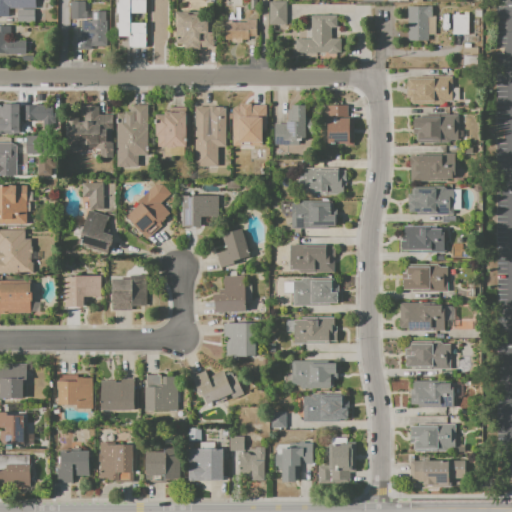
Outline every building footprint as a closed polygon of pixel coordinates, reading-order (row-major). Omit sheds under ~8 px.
[(34,0),(34,9),(7,9),(7,17),(0,17),(0,0),(34,0)] [(144,0),(144,13),(130,13),(130,23),(144,23),(144,47),(128,47),(128,36),(118,37),(118,33),(115,33),(115,23),(118,23),(118,9),(115,9),(115,3),(118,3),(118,0),(144,0)] [(104,12),(104,22),(105,22),(105,47),(90,47),(89,50),(76,50),(76,38),(80,38),(80,20),(69,20),(69,2),(83,2),(83,12),(87,12),(87,20),(88,20),(88,22),(90,22),(90,12),(104,12)] [(285,3),(285,26),(268,26),(268,3),(285,3)] [(431,6),(431,16),(434,16),(434,35),(427,35),(427,41),(407,41),(407,38),(397,38),(397,31),(406,31),(406,6),(431,6)] [(34,11),(34,24),(17,24),(17,11),(34,11)] [(211,19),(212,48),(199,49),(199,51),(183,52),(183,46),(175,46),(174,14),(182,13),(182,12),(188,12),(188,14),(198,13),(198,16),(206,16),(206,19),(211,19)] [(467,15),(467,34),(452,34),(451,15),(467,15)] [(336,17),(336,29),(330,29),(330,40),(339,40),(340,54),(335,54),(335,56),(327,56),(327,54),(294,54),(294,40),(310,40),(310,17),(336,17)] [(255,21),(255,38),(248,38),(248,41),(241,41),(241,44),(231,44),(231,41),(224,41),(224,24),(227,24),(227,22),(231,22),(231,24),(245,24),(245,21),(255,21)] [(0,27),(10,27),(10,35),(7,35),(8,41),(25,41),(25,55),(5,55),(5,54),(0,54),(0,27)] [(477,48),(476,56),(476,65),(459,65),(459,56),(462,56),(462,47),(463,47),(463,44),(469,44),(469,48),(477,48)] [(451,77),(451,102),(442,102),(442,104),(410,104),(410,97),(405,97),(405,80),(414,80),(414,77),(451,77)] [(20,120),(42,120),(42,136),(25,135),(25,154),(45,154),(45,136),(56,136),(57,105),(20,104),(20,120)] [(0,105),(36,105),(36,120),(18,120),(18,133),(0,133),(0,105)] [(109,116),(110,131),(109,131),(109,144),(110,144),(110,158),(99,158),(99,155),(97,155),(97,149),(93,149),(93,148),(75,148),(75,151),(64,151),(64,119),(75,119),(75,123),(82,123),(82,116),(80,116),(80,108),(83,108),(83,106),(93,106),(93,108),(96,108),(96,116),(109,116)] [(147,106),(148,156),(137,156),(137,167),(129,167),(129,168),(122,168),(122,167),(117,167),(116,114),(125,114),(125,112),(132,112),(132,106),(147,106)] [(304,106),(304,119),(308,119),(309,125),(310,125),(310,135),(304,135),(304,141),(297,141),(297,146),(287,146),(285,146),(282,146),(282,145),(273,146),(273,124),(286,124),(286,110),(290,110),(290,106),(304,106)] [(345,106),(345,118),(351,118),(351,147),(343,147),(343,145),(325,145),(325,106),(345,106)] [(185,107),(185,146),(175,146),(175,147),(169,147),(169,146),(156,146),(156,137),(154,137),(154,114),(163,114),(163,111),(168,111),(168,107),(185,107)] [(221,108),(221,114),(225,114),(225,147),(217,147),(217,167),(195,167),(195,132),(196,132),(196,127),(194,127),(194,108),(208,108),(208,107),(215,107),(215,108),(221,108)] [(265,113),(266,147),(243,148),(243,136),(232,136),(232,118),(248,118),(248,114),(265,113)] [(455,116),(454,140),(446,140),(446,143),(413,143),(413,134),(410,134),(410,127),(411,127),(411,118),(418,118),(418,115),(455,116)] [(46,136),(46,153),(26,153),(26,157),(15,157),(15,165),(26,165),(26,175),(0,175),(0,142),(11,142),(16,146),(26,146),(25,136),(46,136)] [(454,154),(454,178),(445,178),(445,182),(410,181),(410,165),(408,165),(409,158),(410,158),(410,156),(418,156),(418,153),(454,154)] [(344,171),(344,186),(342,186),(342,195),(309,195),(309,193),(304,193),(304,189),(302,189),(302,169),(337,169),(337,171),(344,171)] [(108,183),(109,210),(87,210),(87,197),(80,198),(80,184),(108,183)] [(161,185),(170,195),(159,204),(169,214),(164,219),(158,224),(160,227),(145,240),(139,234),(140,233),(125,217),(139,205),(137,201),(148,192),(147,191),(154,185),(161,185)] [(0,187),(26,187),(26,225),(0,225),(0,187)] [(459,191),(459,211),(452,211),(452,215),(415,215),(415,212),(408,212),(408,204),(407,204),(407,194),(411,194),(411,188),(444,188),(444,191),(459,191)] [(216,196),(217,217),(204,217),(204,223),(199,223),(199,228),(197,228),(197,227),(181,227),(181,196),(216,196)] [(331,202),(331,211),(335,211),(334,227),(326,227),(326,230),(290,229),(290,204),(297,205),(297,201),(331,202)] [(107,217),(103,229),(108,231),(106,235),(111,237),(110,240),(111,240),(109,247),(108,246),(105,254),(76,245),(87,211),(107,217)] [(440,229),(440,233),(442,233),(443,252),(408,253),(408,251),(400,251),(400,237),(403,237),(403,227),(429,226),(429,229),(440,229)] [(241,229),(243,236),(246,236),(249,246),(246,247),(249,256),(232,261),(233,264),(219,268),(215,254),(227,250),(226,246),(224,247),(221,237),(223,236),(222,234),(241,229)] [(29,240),(29,247),(30,247),(30,253),(29,253),(29,263),(31,263),(31,273),(0,273),(0,230),(23,230),(23,240),(29,240)] [(334,247),(334,250),(335,250),(335,257),(334,257),(334,272),(299,273),(299,269),(290,270),(289,259),(291,259),(290,245),(326,244),(326,248),(334,247)] [(446,267),(446,292),(410,292),(410,289),(402,290),(403,281),(401,281),(401,274),(405,273),(405,267),(407,264),(436,264),(439,267),(446,267)] [(144,272),(144,303),(128,303),(128,307),(109,307),(109,276),(128,276),(128,272),(144,272)] [(243,275),(245,311),(215,312),(214,300),(213,300),(212,294),(218,294),(218,289),(224,289),(224,284),(223,284),(222,279),(223,279),(223,276),(243,275)] [(97,277),(98,297),(95,297),(95,298),(90,298),(90,297),(85,297),(85,303),(80,303),(80,308),(75,308),(62,308),(62,277),(97,277)] [(337,285),(336,303),(328,303),(328,306),(292,306),(292,293),(283,293),(282,282),(292,282),(292,281),(300,281),(302,278),(331,278),(333,281),(333,285),(337,285)] [(0,282),(28,282),(28,294),(30,294),(30,302),(28,302),(28,314),(6,314),(5,315),(0,315),(0,282)] [(433,303),(433,306),(444,305),(444,331),(407,331),(407,328),(399,328),(399,326),(398,326),(398,319),(399,319),(399,303),(433,303)] [(333,318),(333,327),(335,327),(335,342),(328,342),(328,344),(292,344),(292,321),(300,321),(300,318),(333,318)] [(255,324),(255,357),(226,357),(226,343),(228,343),(228,337),(223,337),(223,324),(255,324)] [(449,344),(449,369),(413,369),(412,367),(405,367),(405,359),(404,359),(404,355),(409,355),(409,344),(410,342),(439,342),(441,344),(449,344)] [(335,363),(335,380),(332,380),(332,388),(300,390),(300,386),(291,386),(291,362),(327,361),(327,364),(335,363)] [(0,364),(25,365),(25,380),(22,380),(21,400),(0,399),(0,364)] [(234,375),(243,394),(232,399),(230,394),(225,396),(226,399),(217,403),(215,400),(207,404),(202,393),(198,395),(196,390),(197,389),(191,376),(204,370),(208,377),(222,370),(226,379),(234,375)] [(177,377),(176,411),(144,411),(144,387),(145,387),(145,375),(159,375),(159,385),(161,385),(161,377),(177,377)] [(91,378),(91,409),(75,409),(75,405),(56,405),(55,381),(76,381),(76,378),(91,378)] [(132,379),(132,410),(99,410),(99,381),(114,381),(114,383),(119,383),(119,379),(132,379)] [(452,407),(417,407),(417,405),(409,405),(409,390),(412,390),(412,381),(438,380),(438,384),(449,383),(449,388),(452,388),(452,407)] [(303,422),(303,397),(310,397),(310,394),(342,395),(342,401),(347,401),(347,412),(347,416),(346,416),(346,419),(339,419),(339,422),(303,422)] [(25,415),(24,426),(27,426),(27,435),(25,435),(24,444),(0,444),(1,433),(8,433),(8,429),(0,429),(0,412),(8,412),(8,415),(25,415)] [(284,412),(284,428),(270,428),(270,413),(284,412)] [(453,423),(454,447),(446,448),(446,451),(413,451),(413,444),(409,444),(409,430),(410,430),(410,428),(417,427),(416,424),(453,423)] [(201,429),(201,442),(188,442),(188,429),(201,429)] [(242,435),(243,450),(228,450),(228,436),(242,435)] [(354,443),(354,473),(348,473),(348,484),(317,484),(317,466),(328,466),(328,445),(330,445),(330,438),(345,438),(345,443),(354,443)] [(131,444),(131,453),(135,453),(135,468),(132,468),(132,482),(114,482),(114,480),(108,480),(108,477),(98,477),(98,467),(99,467),(99,461),(97,461),(97,453),(99,453),(99,442),(113,442),(113,444),(131,444)] [(223,449),(224,480),(219,480),(219,481),(189,481),(188,449),(201,449),(201,442),(215,442),(215,449),(223,449)] [(310,444),(310,465),(297,465),(297,478),(293,478),(293,483),(280,483),(280,470),(276,470),(276,467),(273,467),(273,455),(280,455),(280,449),(288,449),(288,444),(296,444),(297,443),(302,442),(303,444),(310,444)] [(262,447),(263,481),(251,481),(251,477),(238,477),(237,452),(247,452),(247,455),(254,455),(254,448),(262,447)] [(177,448),(177,478),(171,478),(171,480),(163,480),(163,482),(143,482),(143,451),(162,451),(162,448),(177,448)] [(86,452),(86,476),(74,476),(74,470),(70,470),(70,483),(54,483),(55,469),(58,469),(58,452),(68,452),(68,449),(78,449),(78,452),(86,452)] [(0,454),(27,454),(28,464),(29,486),(7,487),(7,486),(0,486),(0,471),(3,471),(3,469),(0,469),(0,454)] [(463,461),(464,478),(447,479),(448,483),(444,483),(444,487),(430,488),(430,485),(422,485),(422,481),(409,482),(409,462),(463,461)]
